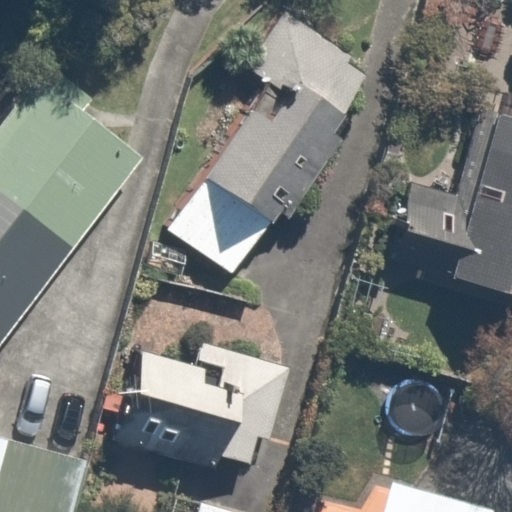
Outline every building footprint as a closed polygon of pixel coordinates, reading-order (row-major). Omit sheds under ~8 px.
[(241,72),(271,96),(157,236),(222,289),(328,159),(385,88),(291,11),(241,72)] [(0,342),(145,162),(41,79),(0,130),(0,342)] [(511,308),(511,93),(478,212),(406,191),(383,271),(511,308)] [(250,490),(287,367),(200,341),(191,370),(135,354),(107,448),(250,490)] [(65,511),(80,462),(0,438),(0,511),(65,511)] [(383,511),(467,511),(390,489),(383,511)]
